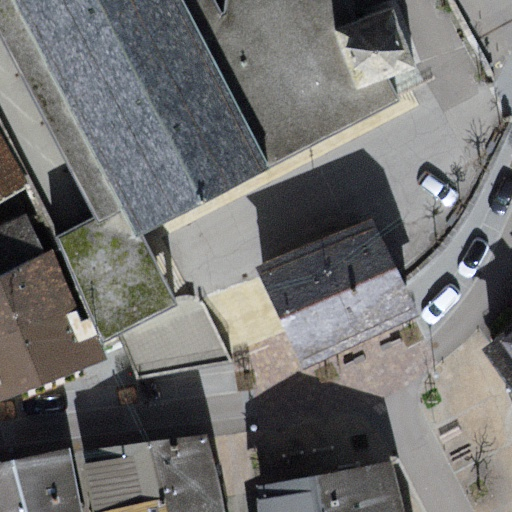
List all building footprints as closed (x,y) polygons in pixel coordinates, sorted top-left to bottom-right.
[(0,0),(0,37),(93,221),(54,241),(109,350),(196,306),(162,240),(423,109),(410,82),(446,64),(413,0),(394,0),(360,17),(351,0),(244,0),(231,7),(227,0),(0,0)] [(0,140),(0,207),(27,195),(0,140)] [(384,220),(268,267),(309,367),(425,320),(384,220)] [(52,260),(0,285),(0,403),(106,365),(52,260)] [(511,347),(499,357),(511,374),(511,347)] [(222,511),(209,444),(92,458),(101,511),(222,511)] [(84,511),(77,461),(0,472),(0,511),(84,511)] [(408,511),(395,469),(265,491),(266,511),(408,511)]
